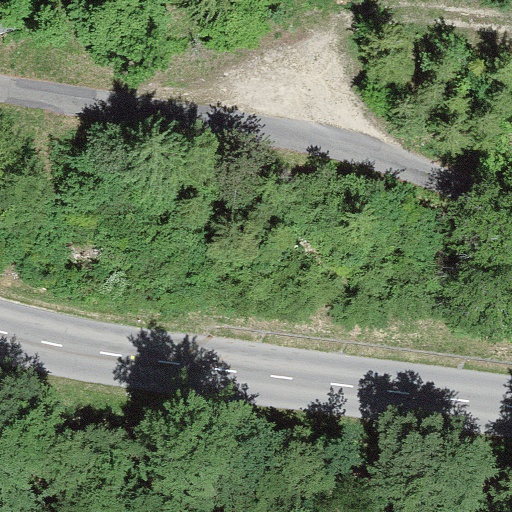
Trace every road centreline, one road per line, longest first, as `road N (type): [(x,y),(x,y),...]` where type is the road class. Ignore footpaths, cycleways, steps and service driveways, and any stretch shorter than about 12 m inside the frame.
road 1 (track): [(511,210),(337,145),(0,89)]
road 2 (secondary): [(511,408),(171,364),(0,331)]
road 3 (track): [(511,25),(406,9),(337,28),(281,79),(257,131)]
